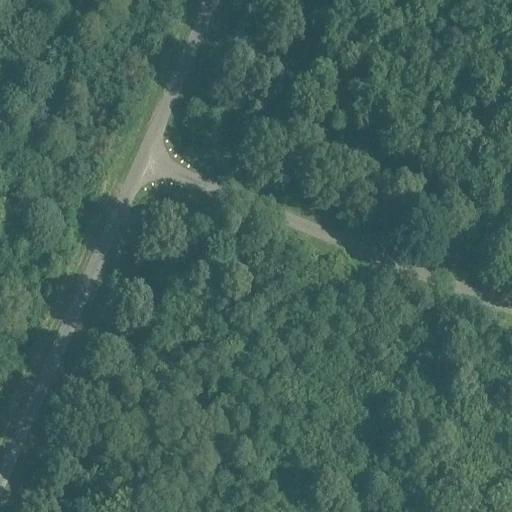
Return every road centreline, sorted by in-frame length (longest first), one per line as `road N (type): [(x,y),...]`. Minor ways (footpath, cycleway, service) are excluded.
road 1 (unclassified): [(511,308),(142,158)]
road 2 (unclassified): [(0,483),(142,158)]
road 3 (unclassified): [(142,158),(210,0)]
